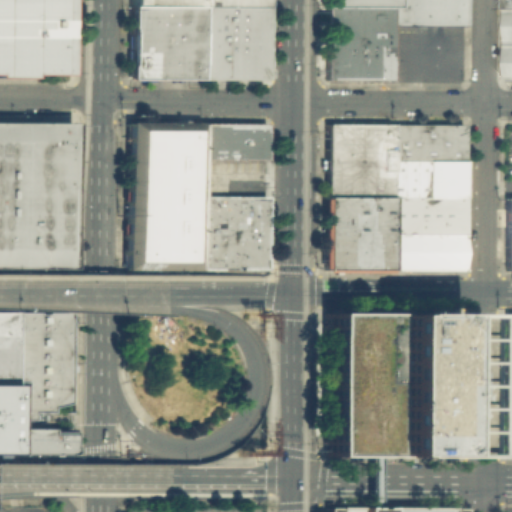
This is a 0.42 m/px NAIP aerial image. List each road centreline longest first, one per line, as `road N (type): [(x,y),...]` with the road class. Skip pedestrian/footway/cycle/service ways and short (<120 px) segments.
road 1 (residential): [(480,511),(483,8)]
road 2 (residential): [(98,100),(511,102)]
road 3 (primary): [(133,430),(166,448),(203,448),(235,429),(254,397),(253,360),(235,327),(165,296)]
road 4 (trunk): [(293,295),(294,0)]
road 5 (secondary): [(292,479),(511,480)]
road 6 (secondary): [(482,294),(293,295)]
road 7 (trunk): [(292,479),(293,295)]
road 8 (primary): [(0,473),(164,478)]
road 9 (primary): [(165,296),(5,292)]
road 10 (trunk): [(98,100),(97,229)]
road 11 (primary): [(293,295),(165,296)]
road 12 (primary): [(164,478),(292,479)]
